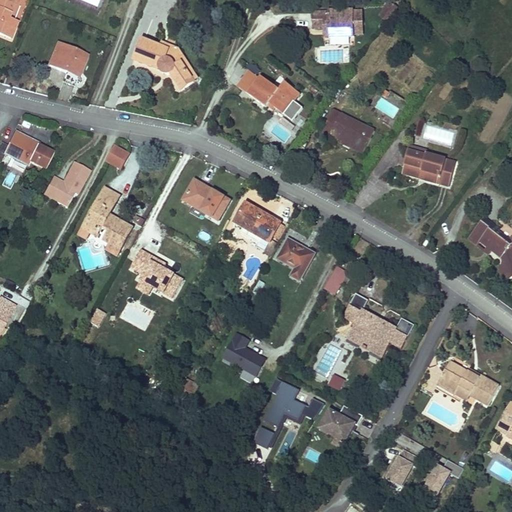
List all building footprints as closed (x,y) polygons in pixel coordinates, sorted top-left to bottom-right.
[(0,0),(0,34),(11,39),(16,24),(8,20),(16,0),(0,0)] [(380,20),(390,25),(397,8),(387,4),(380,20)] [(321,13),(305,14),(306,29),(316,29),(321,29),(321,38),(347,37),(347,35),(356,34),(355,12),(346,13),(346,11),(321,12),(321,13)] [(171,75),(182,91),(194,83),(174,54),(174,53),(160,48),(143,41),(134,61),(161,72),(161,73),(163,74),(165,75),(167,76),(169,76),(171,75)] [(162,43),(160,48),(174,53),(174,54),(178,50),(177,49),(162,43)] [(58,45),(49,66),(67,74),(68,71),(80,76),(87,57),(58,45)] [(178,50),(174,54),(194,83),(198,81),(178,50)] [(78,81),(80,76),(68,71),(67,74),(66,75),(78,81)] [(261,76),(247,94),(266,109),(268,107),(271,103),(277,108),(276,110),(285,117),(301,96),(286,83),(280,91),(261,76)] [(274,111),(276,110),(277,108),(271,103),(268,107),(274,111)] [(333,133),(366,150),(375,131),(334,111),(323,134),(330,138),(333,133)] [(53,154),(43,149),(41,154),(35,151),(38,146),(39,144),(16,133),(9,147),(2,144),(0,146),(0,163),(0,164),(5,155),(27,167),(30,162),(44,170),(53,154)] [(333,133),(330,138),(364,155),(366,150),(333,133)] [(122,169),(130,154),(115,147),(107,161),(122,169)] [(410,147),(408,152),(426,157),(427,154),(427,152),(410,147)] [(457,163),(427,154),(426,157),(408,152),(403,174),(415,178),(417,170),(427,173),(425,180),(450,187),(457,163)] [(74,163),(65,180),(68,182),(66,185),(63,183),(58,181),(54,189),(58,191),(53,200),(67,208),(74,194),(77,196),(90,172),(74,163)] [(415,178),(425,180),(427,173),(417,170),(415,178)] [(44,195),(53,200),(58,191),(54,189),(58,181),(53,178),(44,195)] [(184,201),(219,221),(230,202),(195,181),(184,201)] [(107,220),(110,216),(119,197),(106,190),(86,225),(100,233),(103,229),(109,232),(104,241),(110,245),(120,250),(132,229),(115,219),(113,223),(107,220)] [(263,239),(270,244),(281,224),(246,204),(235,223),(245,229),(243,234),(260,244),(263,239)] [(505,279),(511,277),(511,242),(499,231),(502,227),(492,220),(490,222),(485,218),(469,238),(478,246),(482,242),(492,251),(503,260),(504,262),(503,265),(501,267),(505,279)] [(100,233),(86,225),(80,237),(87,240),(90,234),(98,238),(100,233)] [(288,240),(278,259),(295,269),(291,277),(301,282),(315,255),(288,240)] [(482,242),(478,246),(489,255),(492,251),(482,242)] [(117,257),(120,250),(110,245),(107,251),(117,257)] [(140,252),(134,263),(141,267),(147,255),(140,252)] [(166,265),(147,255),(141,267),(134,263),(131,269),(145,277),(142,282),(153,288),(174,299),(184,281),(163,270),(166,265)] [(348,274),(337,267),(331,277),(342,285),(348,274)] [(342,285),(331,277),(327,283),(339,290),(342,285)] [(149,296),(153,288),(142,282),(138,290),(149,296)] [(336,295),(339,290),(327,283),(324,288),(336,295)] [(371,351),(383,358),(390,343),(402,349),(414,326),(403,320),(398,329),(396,331),(362,313),(363,310),(368,301),(356,295),(343,318),(355,325),(347,338),(359,346),(360,344),(364,346),(363,348),(366,349),(367,347),(371,350),(371,351)] [(0,334),(9,319),(15,308),(1,300),(0,300),(0,334)] [(398,329),(363,310),(362,313),(396,331),(398,329)] [(98,312),(92,325),(100,328),(105,316),(98,312)] [(225,359),(258,377),(264,366),(257,363),(261,356),(250,350),(249,353),(245,351),(247,349),(251,341),(238,335),(225,359)] [(358,349),(359,346),(347,338),(345,341),(358,349)] [(13,360),(19,363),(25,349),(19,346),(13,360)] [(381,361),(383,358),(371,351),(369,355),(381,361)] [(257,363),(264,366),(267,360),(261,356),(257,363)] [(451,363),(440,383),(458,392),(456,396),(468,402),(471,398),(472,394),(478,397),(477,400),(488,407),(499,387),(482,377),(481,380),(468,373),(451,363)] [(470,370),(468,373),(481,380),(482,377),(470,370)] [(171,392),(190,403),(200,386),(188,380),(184,387),(176,383),(171,392)] [(299,392),(283,384),(275,380),(269,392),(277,396),(264,423),(278,430),(285,416),(298,423),(302,416),(314,421),(323,406),(310,399),(306,408),(294,402),(299,392)] [(454,399),(456,396),(458,392),(440,383),(436,389),(454,399)] [(188,407),(190,403),(171,392),(168,396),(188,407)] [(363,417),(335,402),(323,424),(330,428),(328,432),(346,442),(355,426),(357,427),(363,417)] [(502,423),(511,429),(511,424),(504,420),(502,423)] [(328,432),(330,428),(323,424),(319,431),(345,445),(346,442),(328,432)] [(254,445),(267,451),(275,436),(261,430),(254,445)] [(491,441),(488,448),(496,452),(500,446),(491,441)] [(387,483),(406,491),(419,457),(400,450),(387,483)] [(445,467),(461,475),(464,469),(448,462),(445,467)] [(428,500),(431,494),(441,499),(452,474),(435,466),(421,497),(428,500)]
